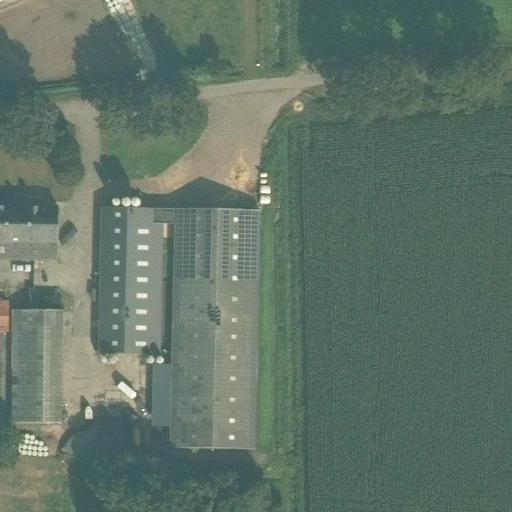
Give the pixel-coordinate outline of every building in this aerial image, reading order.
[(0,261),(57,262),(59,209),(0,207),(0,261)] [(172,449),(255,450),(260,212),(103,209),(100,355),(159,356),(162,225),(176,225),(172,449)] [(42,299),(42,310),(61,310),(61,298),(42,299)] [(10,301),(0,300),(0,333),(9,333),(10,301)] [(62,312),(14,312),(14,311),(13,424),(62,425),(62,312)]
